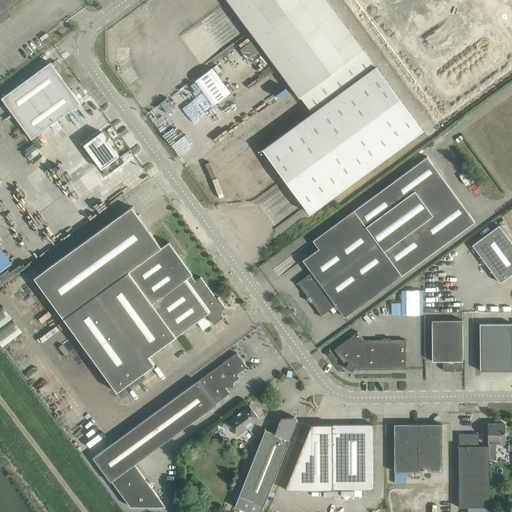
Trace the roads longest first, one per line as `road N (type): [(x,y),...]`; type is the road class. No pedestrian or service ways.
road 1 (unclassified): [(511,396),(363,397),(330,389),(88,63),(85,36),(127,0)]
road 2 (track): [(86,511),(0,397)]
